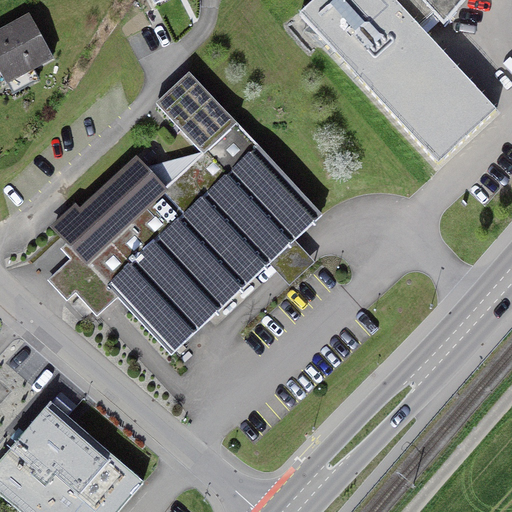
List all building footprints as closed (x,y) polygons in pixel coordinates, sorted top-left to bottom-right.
[(497,114),(424,35),(432,28),(438,22),(443,27),(466,0),(317,0),(299,17),(438,168),(497,114)] [(0,90),(54,61),(29,15),(0,31),(0,90)] [(117,301),(171,359),(270,268),(290,289),(316,265),(296,244),(323,219),(189,75),(155,106),(202,156),(165,190),(136,158),(80,211),(75,206),(50,229),(65,245),(117,301)] [(70,261),(47,282),(66,303),(75,295),(97,319),(117,301),(65,245),(60,250),(70,261)] [(121,511),(144,487),(67,420),(72,414),(56,400),(0,463),(0,497),(16,511),(121,511)]
